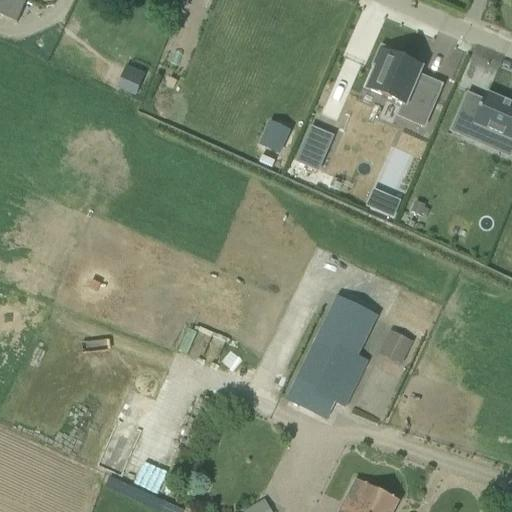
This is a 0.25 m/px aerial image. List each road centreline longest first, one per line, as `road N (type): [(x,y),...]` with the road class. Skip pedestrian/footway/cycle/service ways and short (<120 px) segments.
road 1 (track): [(511,488),(331,422),(293,499)]
road 2 (tertiary): [(511,54),(384,0)]
